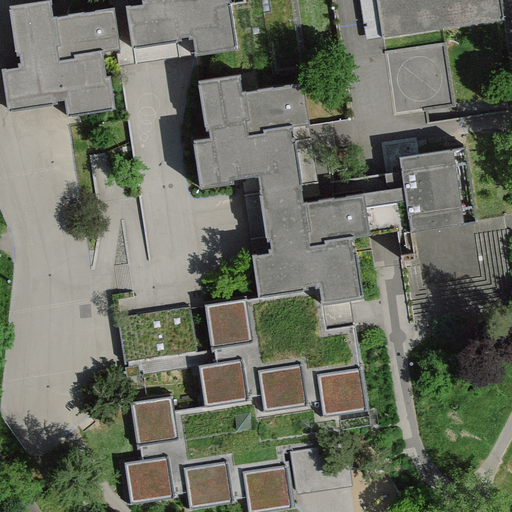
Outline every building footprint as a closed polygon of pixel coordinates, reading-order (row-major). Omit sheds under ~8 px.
[(122,50),(116,7),(111,8),(55,17),(53,0),(52,0),(11,6),(19,67),(4,69),(9,108),(12,110),(59,103),(59,100),(66,100),(69,116),(116,108),(111,75),(107,76),(105,52),(116,50),(122,50)] [(144,4),(143,0),(109,0),(111,8),(116,7),(122,50),(116,50),(118,65),(196,53),(194,39),(134,47),(128,6),(144,4)] [(197,55),(238,49),(235,30),(230,0),(143,0),(144,4),(128,6),(134,47),(194,39),(196,53),(197,55)] [(230,0),(235,30),(252,28),(256,59),(272,56),(275,74),(308,69),(297,0),(230,0)] [(504,4),(503,0),(362,0),(368,38),(503,17),(501,4),(504,4)] [(449,46),(388,55),(397,114),(458,106),(449,46)] [(242,75),(200,80),(207,130),(210,130),(212,137),(195,140),(203,187),(235,182),(235,180),(242,179),(259,176),(271,251),(254,253),(261,295),(323,287),(324,303),(365,297),(355,237),(372,234),(368,206),(365,192),(306,202),(295,126),(311,124),(305,82),(245,91),(242,75)] [(408,199),(411,225),(412,231),(478,221),(467,147),(401,156),(406,186),(408,199)] [(242,179),(254,253),(271,251),(259,176),(242,179)] [(376,191),(365,192),(368,206),(378,204),(408,199),(406,186),(376,191)] [(368,206),(372,234),(382,233),(399,230),(399,227),(411,225),(408,199),(378,204),(368,206)] [(248,511),(261,511),(296,507),(288,453),(282,409),(321,403),(323,416),(341,414),(370,410),(363,363),(362,363),(356,324),(328,328),(328,326),(325,305),(324,303),(323,287),(261,295),(205,303),(213,349),(198,352),(191,307),(119,317),(126,364),(143,362),(145,374),(198,367),(204,405),(176,410),(173,394),(131,400),(140,460),(124,462),(131,505),(180,497),(187,496),(190,509),(239,502),(247,500),(248,511)] [(351,301),(325,305),(328,326),(354,322),(351,301)] [(282,409),(288,453),(345,444),(343,430),(341,414),(323,416),(321,403),(282,409)] [(341,414),(343,430),(372,426),(370,410),(341,414)]
